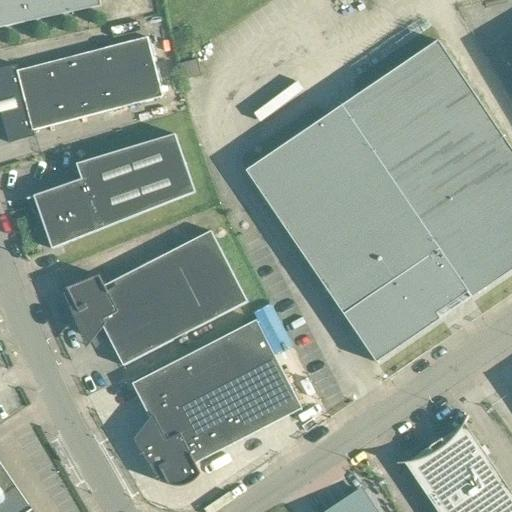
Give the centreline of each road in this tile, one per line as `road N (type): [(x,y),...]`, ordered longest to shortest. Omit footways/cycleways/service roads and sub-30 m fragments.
road 1 (unclassified): [(238,511),(511,326)]
road 2 (unclassified): [(121,511),(39,364),(0,265)]
